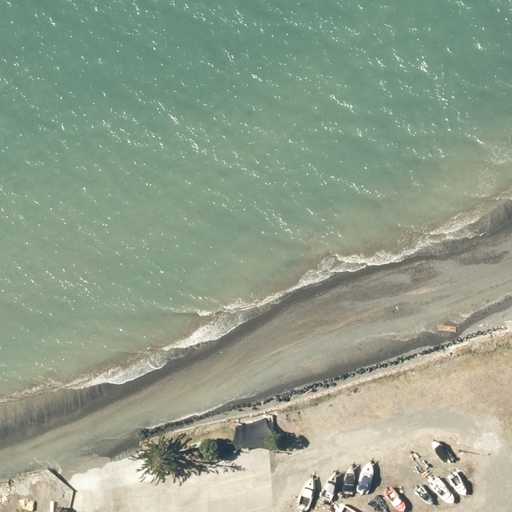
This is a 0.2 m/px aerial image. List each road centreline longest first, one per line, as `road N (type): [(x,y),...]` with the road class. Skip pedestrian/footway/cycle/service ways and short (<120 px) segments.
road 1 (track): [(511,314),(224,352),(0,425)]
road 2 (unclassified): [(511,490),(505,466),(474,425),(437,414),(377,424),(247,489),(178,511)]
road 3 (unclassified): [(141,511),(105,488),(57,409)]
